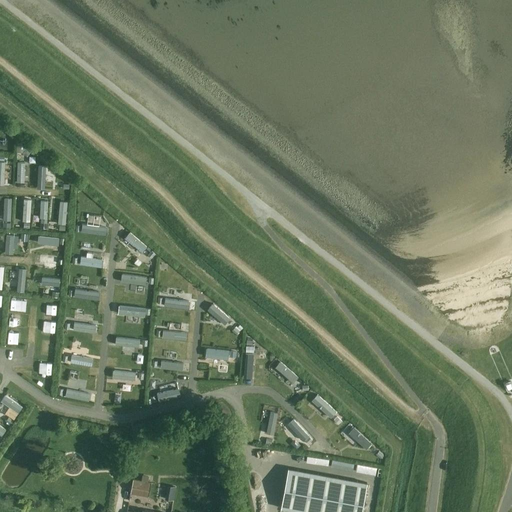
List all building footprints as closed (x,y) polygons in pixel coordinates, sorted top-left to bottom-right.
[(26,147),(22,152),(27,156),(31,151),(26,147)] [(54,180),(55,157),(47,156),(46,179),(54,180)] [(38,213),(39,189),(31,189),(30,213),(38,213)] [(75,211),(76,190),(67,189),(66,211),(75,211)] [(55,209),(56,191),(48,191),(47,209),(55,209)] [(94,225),(111,226),(112,218),(95,217),(94,225)] [(138,239),(142,235),(134,227),(130,231),(138,239)] [(69,256),(70,248),(50,247),(50,255),(69,256)] [(88,248),(87,257),(110,258),(110,249),(88,248)] [(68,276),(68,267),(48,266),(47,275),(68,276)] [(107,289),(107,281),(85,280),(84,288),(107,289)] [(172,289),(172,298),(197,298),(197,289),(172,289)] [(19,291),(18,302),(28,303),(29,292),(19,291)] [(220,295),(216,299),(232,315),(237,310),(220,295)] [(53,308),(64,309),(65,297),(54,297),(53,308)] [(0,315),(8,316),(8,304),(0,304),(0,315)] [(17,306),(16,318),(28,318),(28,307),(17,306)] [(73,322),(83,322),(84,312),(74,311),(73,322)] [(104,314),(85,313),(85,324),(104,325),(104,314)] [(53,315),(53,322),(62,323),(62,315),(53,315)] [(0,318),(0,328),(7,329),(8,319),(0,318)] [(171,330),(194,331),(194,322),(171,321),(171,330)] [(27,334),(27,324),(16,323),(15,333),(27,334)] [(61,345),(61,334),(49,333),(48,344),(61,345)] [(252,363),(260,364),(261,344),(253,343),(252,363)] [(284,359),(300,374),(307,367),(290,352),(284,359)] [(60,358),(50,357),(49,367),(59,368),(60,358)] [(84,376),(85,363),(78,362),(76,375),(84,376)] [(143,371),(143,363),(120,363),(120,372),(143,371)] [(96,392),(98,385),(74,378),(72,385),(96,392)] [(187,381),(166,386),(167,393),(188,387),(187,381)] [(13,386),(9,392),(25,404),(30,398),(13,386)] [(332,432),(336,428),(326,417),(322,421),(332,432)] [(375,441),(381,435),(362,417),(357,423),(375,441)] [(361,456),(360,463),(376,465),(377,457),(361,456)] [(361,511),(367,482),(288,468),(281,508),(300,511),(361,511)] [(148,482),(149,476),(142,475),(141,481),(133,480),(131,493),(148,496),(151,483),(148,482)] [(168,485),(165,499),(173,500),(175,487),(168,485)]
